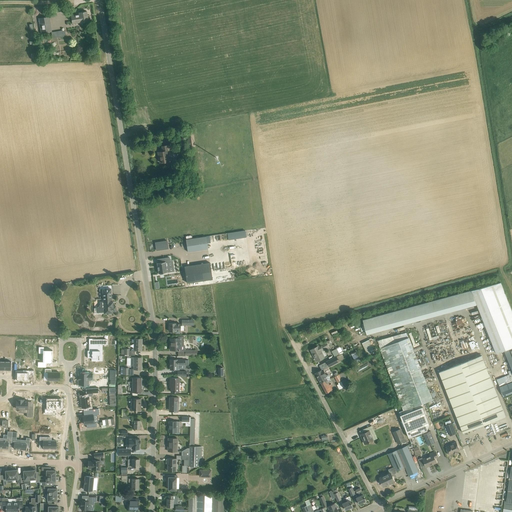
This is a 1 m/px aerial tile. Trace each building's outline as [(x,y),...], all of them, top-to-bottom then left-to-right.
[(79,14),(71,15),(72,20),(72,24),(81,22),(88,21),(87,11),(79,13),(79,14)] [(39,18),(41,33),(51,31),(49,17),(39,18)] [(51,32),(52,38),(66,36),(65,30),(51,32)] [(159,152),(161,163),(166,162),(167,166),(173,165),(170,145),(165,146),(166,151),(159,152)] [(206,237),(186,239),(188,252),(208,249),(206,237)] [(167,241),(155,242),(156,250),(165,249),(165,246),(168,245),(167,241)] [(164,262),(157,263),(159,273),(160,273),(160,274),(163,274),(163,272),(169,272),(168,261),(170,261),(169,258),(163,258),(164,262)] [(212,279),(210,263),(184,266),(187,283),(212,279)] [(511,310),(501,283),(472,291),(477,305),(496,353),(510,348),(511,347),(511,310)] [(103,286),(100,286),(100,298),(103,297),(103,301),(103,302),(104,307),(101,307),(100,308),(100,311),(101,312),(104,312),(104,313),(105,313),(106,314),(107,314),(108,314),(109,314),(110,314),(110,313),(111,313),(112,313),(112,311),(116,311),(116,306),(113,306),(113,305),(113,301),(112,301),(111,296),(113,296),(112,288),(108,288),(108,285),(103,286)] [(176,323),(169,323),(169,327),(168,327),(168,330),(169,330),(169,331),(176,331),(176,334),(180,334),(180,324),(176,324),(176,323)] [(170,338),(170,345),(171,345),(171,350),(178,350),(178,351),(185,351),(185,356),(196,356),(196,351),(193,351),(193,350),(186,350),(186,349),(185,348),(184,346),(183,345),(183,336),(177,336),(177,338),(170,338)] [(380,349),(404,411),(434,400),(410,338),(380,349)] [(87,350),(87,358),(92,358),(92,360),(92,361),(92,360),(97,360),(97,357),(102,357),(102,350),(100,350),(100,344),(102,344),(107,344),(107,339),(90,339),(90,344),(94,344),(94,350),(89,350),(87,350)] [(362,342),(369,355),(375,352),(369,339),(362,342)] [(313,354),(314,354),(317,361),(324,357),(321,351),(323,350),(324,350),(329,347),(332,345),(330,340),(321,344),(321,345),(318,346),(311,350),(313,354)] [(334,357),(342,353),(347,350),(345,347),(341,349),(339,347),(331,351),(334,357)] [(38,362),(38,367),(46,367),(46,362),(52,362),(52,350),(52,351),(44,351),(44,350),(43,350),(43,353),(43,362),(38,362)] [(342,353),(334,357),(337,363),(345,359),(342,353)] [(440,372),(463,433),(506,416),(482,356),(440,372)] [(142,357),(131,357),(131,366),(134,366),(134,369),(141,370),(142,365),(141,365),(141,363),(142,363),(142,357)] [(334,357),(326,361),(329,367),(337,363),(334,357)] [(177,359),(170,359),(170,370),(179,370),(179,364),(185,364),(185,360),(177,360),(177,359)] [(78,377),(78,379),(79,379),(79,384),(88,385),(88,379),(97,379),(97,374),(106,375),(106,368),(93,368),(93,374),(88,374),(79,374),(79,377),(78,377)] [(48,380),(59,380),(59,372),(51,372),(51,369),(45,369),(45,372),(48,372),(48,380)] [(323,369),(315,373),(320,383),(327,380),(326,379),(329,378),(330,377),(329,375),(328,374),(327,375),(323,369)] [(16,371),(16,380),(28,380),(28,375),(34,375),(34,370),(22,370),(22,372),(16,371)] [(335,377),(337,382),(346,377),(344,374),(342,375),(341,373),(339,374),(335,377)] [(132,392),(141,392),(141,378),(133,377),(132,392)] [(171,392),(179,392),(179,382),(182,382),(182,379),(179,378),(170,378),(170,384),(171,384),(171,392)] [(320,383),(326,393),(334,389),(331,384),(329,385),(327,380),(320,383)] [(511,382),(500,387),(503,396),(511,392),(511,382)] [(87,395),(80,396),(82,408),(90,406),(89,396),(93,395),(92,393),(98,392),(98,387),(86,388),(86,393),(87,393),(87,395)] [(171,404),(171,411),(173,411),(173,412),(174,411),(178,411),(178,402),(181,402),(181,398),(178,398),(178,397),(169,397),(169,404),(171,404)] [(133,409),(140,410),(141,404),(140,404),(140,402),(141,402),(141,399),(131,398),(131,403),(133,403),(133,409)] [(16,400),(16,408),(26,409),(27,409),(27,417),(33,417),(33,414),(33,406),(27,406),(27,400),(24,400),(17,399),(17,400),(16,400)] [(45,407),(45,413),(56,413),(56,407),(61,407),(61,400),(49,400),(49,407),(45,407)] [(430,424),(423,406),(401,415),(409,437),(424,431),(427,430),(430,424)] [(4,407),(4,417),(10,417),(10,422),(13,422),(13,412),(10,412),(10,407),(4,407)] [(84,416),(83,416),(84,424),(86,424),(87,428),(97,426),(96,422),(94,422),(93,415),(97,414),(99,414),(99,408),(89,409),(90,415),(84,416)] [(44,415),(44,420),(47,420),(47,429),(59,429),(59,421),(54,421),(54,419),(54,415),(44,415)] [(134,424),(134,428),(140,428),(140,420),(132,420),(132,424),(134,424)] [(169,432),(175,432),(175,434),(179,434),(179,421),(176,421),(169,421),(169,426),(169,432)] [(446,425),(450,435),(456,433),(452,423),(446,425)] [(393,432),(398,444),(405,441),(400,429),(393,432)] [(423,433),(428,445),(436,442),(431,430),(428,431),(427,430),(424,431),(424,433),(423,433)] [(7,438),(3,438),(2,448),(8,448),(8,445),(11,446),(12,431),(8,431),(7,438)] [(14,449),(20,449),(21,439),(17,439),(17,432),(12,431),(11,446),(14,446),(14,449)] [(363,440),(365,444),(373,440),(369,431),(361,434),(362,434),(364,439),(363,440)] [(95,437),(86,438),(87,446),(100,445),(99,436),(102,436),(101,432),(94,433),(95,437)] [(26,440),(21,439),(20,449),(26,450),(26,447),(27,447),(29,447),(30,438),(26,437),(26,440)] [(50,437),(40,437),(40,442),(44,442),(44,449),(56,449),(56,440),(50,440),(50,437)] [(127,438),(127,444),(129,444),(129,447),(131,448),(134,448),(134,449),(138,449),(138,448),(139,448),(139,443),(140,443),(140,439),(139,439),(139,438),(132,438),(127,438)] [(168,451),(177,451),(177,438),(168,438),(168,451)] [(446,447),(449,455),(453,453),(454,455),(459,453),(458,451),(460,450),(456,442),(449,445),(446,447)] [(189,465),(189,466),(191,466),(193,466),(195,466),(199,466),(201,466),(202,453),(202,451),(202,447),(197,446),(190,446),(189,446),(189,451),(189,455),(189,465)] [(390,473),(380,478),(383,486),(384,486),(384,485),(390,483),(395,481),(392,475),(395,473),(394,472),(406,467),(409,475),(418,471),(411,455),(407,446),(388,454),(394,467),(389,470),(390,473)] [(423,459),(426,467),(437,462),(435,458),(438,457),(436,451),(430,454),(431,455),(423,459)] [(88,463),(88,468),(92,468),(92,469),(100,469),(100,460),(101,460),(101,457),(104,456),(103,452),(94,453),(94,457),(95,457),(95,460),(92,460),(92,461),(89,461),(89,463),(88,463)] [(168,470),(176,471),(176,459),(168,458),(168,459),(168,466),(168,470)] [(128,462),(128,466),(132,467),(139,467),(139,459),(132,459),(128,459),(128,462)] [(56,476),(56,470),(50,470),(50,467),(42,467),(42,470),(47,470),(47,476),(56,476)] [(17,469),(11,470),(12,479),(17,479),(17,483),(21,482),(21,474),(18,475),(17,469)] [(12,479),(11,470),(5,470),(6,475),(3,476),(3,479),(4,485),(7,484),(6,479),(12,479)] [(35,470),(29,470),(30,479),(36,479),(36,482),(39,482),(39,481),(39,476),(36,476),(35,470)] [(501,511),(507,474),(501,473),(483,470),(481,481),(477,511),(501,511)] [(46,482),(39,481),(39,482),(40,485),(44,485),(50,485),(50,482),(55,482),(56,476),(47,476),(46,482)] [(94,477),(85,476),(83,490),(92,491),(94,477)] [(168,489),(173,489),(176,490),(176,476),(167,476),(167,483),(168,483),(168,489)] [(132,489),(138,489),(138,484),(137,484),(137,481),(138,481),(138,478),(132,478),(132,479),(128,479),(128,483),(132,483),(132,489)] [(44,485),(43,488),(48,488),(48,494),(57,494),(57,488),(51,488),(52,485),(50,485),(44,485)] [(356,498),(358,504),(366,500),(363,494),(361,491),(360,488),(355,490),(357,493),(358,492),(360,496),(356,498)] [(35,498),(33,498),(33,502),(30,502),(30,507),(26,507),(25,511),(36,511),(36,506),(36,501),(40,501),(40,494),(35,494),(35,498)] [(57,500),(57,494),(48,494),(48,503),(49,503),(52,503),(52,500),(57,500)] [(188,511),(223,511),(224,495),(189,494),(188,511)] [(173,495),(168,495),(168,498),(167,498),(167,506),(173,506),(173,504),(176,504),(177,503),(178,497),(177,496),(173,496),(173,495)] [(319,497),(323,507),(327,505),(323,495),(319,497)] [(347,501),(342,503),(345,510),(352,506),(349,500),(351,500),(349,496),(345,497),(347,501)] [(2,498),(2,506),(6,506),(5,511),(12,511),(12,502),(9,502),(8,497),(2,498)] [(15,502),(12,502),(12,511),(19,511),(19,505),(22,505),(22,497),(16,497),(15,502)] [(81,501),(81,506),(81,509),(88,510),(88,509),(89,509),(90,501),(96,502),(97,497),(87,497),(87,500),(82,500),(82,501),(81,501)] [(129,510),(138,510),(138,504),(137,504),(137,503),(138,503),(138,499),(129,499),(129,510)] [(309,511),(313,511),(314,511),(309,500),(305,502),(307,505),(309,511)] [(60,511),(60,508),(59,507),(59,506),(54,506),(54,503),(52,503),(49,503),(48,511),(58,511),(59,511),(60,511)] [(331,505),(327,507),(328,508),(329,511),(338,511),(336,507),(335,505),(334,503),(331,505)]
